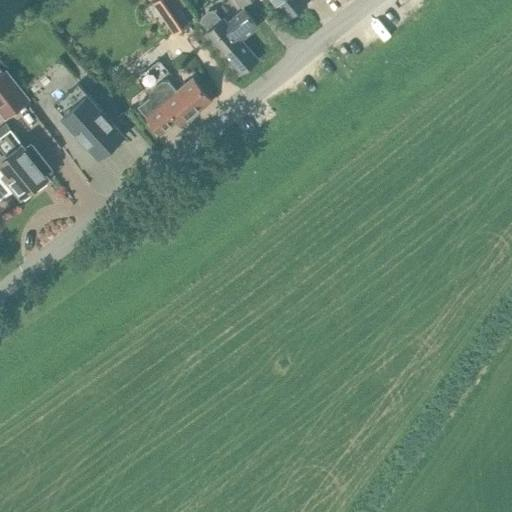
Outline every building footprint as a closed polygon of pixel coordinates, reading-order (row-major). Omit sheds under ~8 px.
[(153,0),(152,2),(174,34),(191,22),(175,0),(153,0)] [(275,0),(289,17),(306,3),(303,0),(275,0)] [(257,25),(243,8),(227,21),(224,17),(222,18),(214,8),(209,9),(202,15),(200,19),(208,29),(206,31),(239,73),(258,58),(241,38),(257,25)] [(0,66),(0,113),(4,119),(31,99),(7,67),(3,70),(0,66)] [(160,132),(177,119),(181,124),(211,100),(192,77),(177,90),(169,80),(163,79),(150,90),(149,96),(138,105),(146,115),(160,132)] [(98,156),(123,134),(79,82),(53,104),(98,156)] [(25,146),(11,127),(0,134),(0,200),(16,189),(21,195),(47,176),(46,174),(51,170),(52,169),(52,167),(34,142),(30,142),(25,146)]
